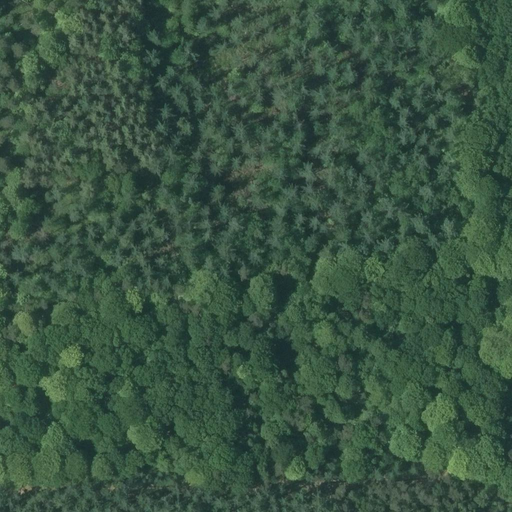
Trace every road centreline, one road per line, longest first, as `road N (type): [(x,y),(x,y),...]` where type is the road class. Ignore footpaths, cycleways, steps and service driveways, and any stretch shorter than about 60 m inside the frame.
road 1 (track): [(0,328),(511,255)]
road 2 (track): [(510,469),(0,471)]
road 3 (track): [(510,469),(447,0)]
